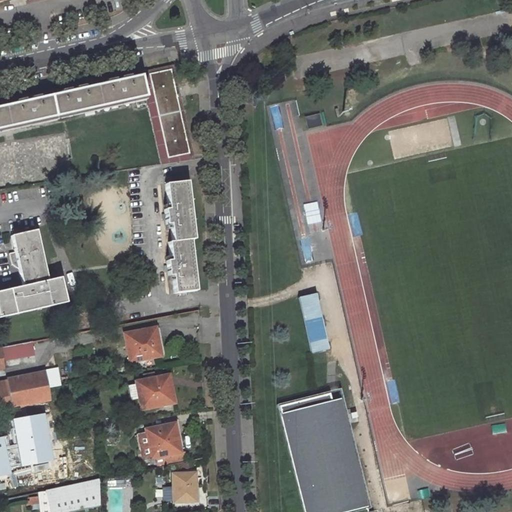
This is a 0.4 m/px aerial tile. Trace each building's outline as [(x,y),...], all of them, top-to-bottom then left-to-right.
[(172,68),(148,72),(148,73),(167,157),(190,152),(178,98),(182,97),(181,92),(177,93),(172,68)] [(144,96),(161,164),(191,159),(190,152),(167,157),(148,73),(140,75),(144,96)] [(14,103),(0,105),(0,127),(136,98),(138,106),(146,104),(144,96),(140,75),(129,77),(128,75),(120,76),(120,79),(115,80),(114,78),(104,80),(105,83),(84,87),(83,84),(74,86),(74,89),(68,90),(68,88),(59,90),(60,93),(39,97),(38,94),(28,96),(29,99),(23,100),(22,97),(14,99),(14,103)] [(187,181),(165,184),(168,208),(164,208),(166,224),(170,223),(172,241),(168,242),(170,260),(166,261),(167,276),(172,275),(174,291),(197,289),(190,238),(193,237),(187,181)] [(22,287),(0,292),(0,318),(65,304),(60,279),(48,281),(36,231),(11,236),(15,253),(9,254),(11,264),(17,263),(22,287)] [(314,294),(300,297),(312,352),(326,349),(314,294)] [(124,331),(130,359),(161,352),(164,350),(158,324),(124,331)] [(0,352),(2,362),(32,355),(30,342),(0,347),(0,352)] [(11,407),(49,399),(47,388),(55,386),(54,380),(59,379),(57,369),(43,371),(5,379),(6,381),(11,407)] [(166,373),(137,379),(142,406),(171,401),(166,373)] [(0,409),(11,407),(6,381),(0,382),(0,409)] [(277,403),(302,511),(333,511),(367,504),(342,396),(333,398),(331,390),(277,403)] [(175,420),(146,426),(152,455),(180,449),(175,420)] [(172,499),(195,498),(194,469),(172,470),(172,483),(162,484),(162,494),(166,497),(172,497),(172,499)] [(98,479),(37,492),(39,511),(66,511),(99,505),(98,479)] [(30,510),(37,509),(36,500),(29,501),(30,510)]
